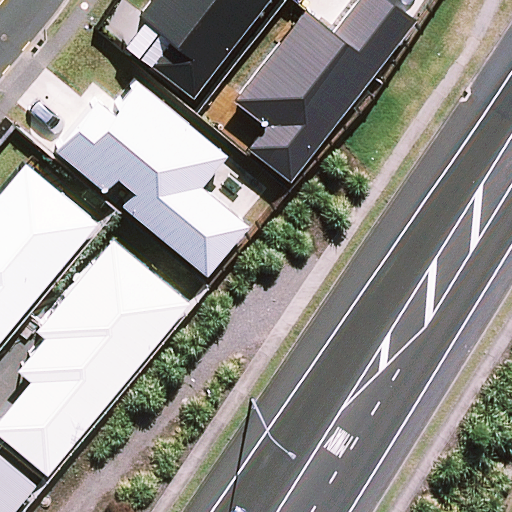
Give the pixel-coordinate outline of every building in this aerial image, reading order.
[(190,94),(264,0),(147,0),(135,15),(169,42),(152,64),(190,94)] [(289,179),(413,19),(388,0),(353,0),(330,30),(304,9),(234,99),(265,123),(247,147),(289,179)] [(110,111),(95,99),(53,147),(105,187),(115,177),(130,191),(120,204),(204,275),(247,224),(200,185),(226,155),(135,80),(110,111)] [(0,337),(96,221),(23,161),(0,189),(0,337)] [(0,410),(0,435),(44,473),(188,301),(110,236),(33,326),(42,333),(14,367),(27,378),(0,410)] [(0,511),(9,511),(34,481),(0,453),(0,511)]
